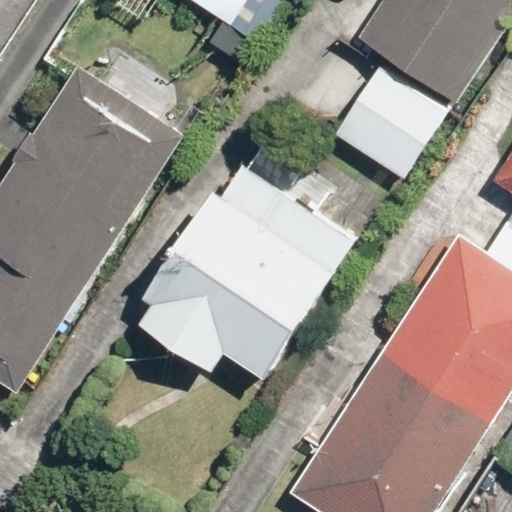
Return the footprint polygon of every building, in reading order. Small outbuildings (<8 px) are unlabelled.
[(255,0),(206,0),(241,23),(255,0)] [(511,13),(511,0),(379,0),(360,29),(458,94),(511,13)] [(379,61),(335,31),(297,86),(341,116),(379,61)] [(450,102),(380,57),(379,61),(341,116),(336,123),(406,168),(450,102)] [(185,128),(80,59),(36,127),(31,123),(13,149),(19,152),(0,180),(0,374),(15,384),(185,128)] [(511,146),(496,172),(511,182),(511,146)] [(224,184),(215,178),(145,287),(155,293),(142,313),(213,358),(224,341),(267,369),(358,229),(243,155),(224,184)] [(511,209),(490,244),(511,257),(511,209)] [(511,257),(490,244),(460,225),(293,484),(337,511),(428,511),(511,383),(511,257)] [(508,511),(511,506),(511,454),(496,445),(458,507),(465,511),(508,511)]
